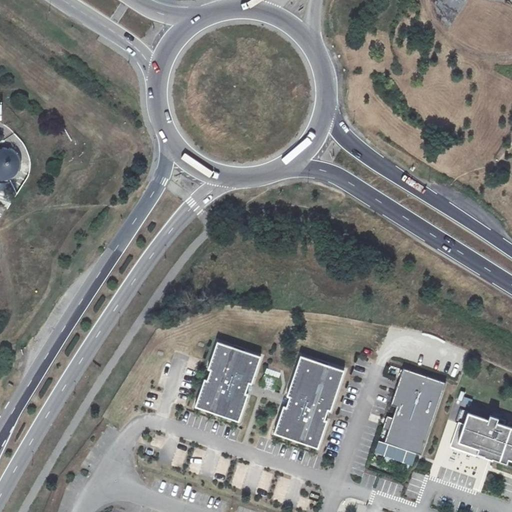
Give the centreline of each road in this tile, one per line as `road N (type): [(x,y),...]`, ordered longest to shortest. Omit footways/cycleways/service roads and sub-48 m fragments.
road 1 (primary): [(0,494),(169,231),(225,175)]
road 2 (primary): [(180,149),(0,437)]
road 3 (primary): [(294,160),(351,181),(511,282)]
road 4 (primary): [(511,250),(324,118)]
